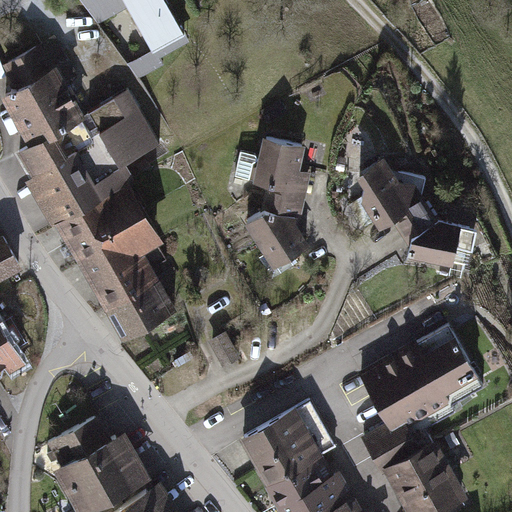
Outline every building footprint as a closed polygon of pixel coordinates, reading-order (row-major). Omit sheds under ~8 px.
[(127,9),(152,54),(189,34),(170,0),(84,0),(101,24),(127,9)] [(45,29),(10,49),(27,79),(5,91),(35,143),(20,151),(57,216),(131,174),(166,154),(131,92),(93,114),(45,29)] [(263,204),(240,221),(274,267),(309,241),(298,225),(317,143),(260,130),(249,178),(268,182),(263,204)] [(401,174),(387,155),(350,182),(381,224),(394,214),(411,237),(408,255),(454,262),(461,220),(437,215),(416,176),(401,174)] [(131,174),(57,216),(105,302),(159,272),(145,246),(165,235),(131,174)] [(0,245),(0,280),(15,272),(0,245)] [(178,306),(159,272),(105,302),(124,336),(178,306)] [(0,368),(23,355),(0,317),(0,368)] [(478,371),(449,319),(361,369),(390,420),(478,371)] [(225,332),(213,338),(224,358),(236,352),(225,332)] [(361,511),(297,400),(236,434),(280,511),(361,511)] [(98,414),(55,441),(69,465),(57,472),(82,511),(187,511),(132,425),(113,438),(98,414)] [(435,432),(382,464),(410,511),(432,511),(470,490),(435,432)]
